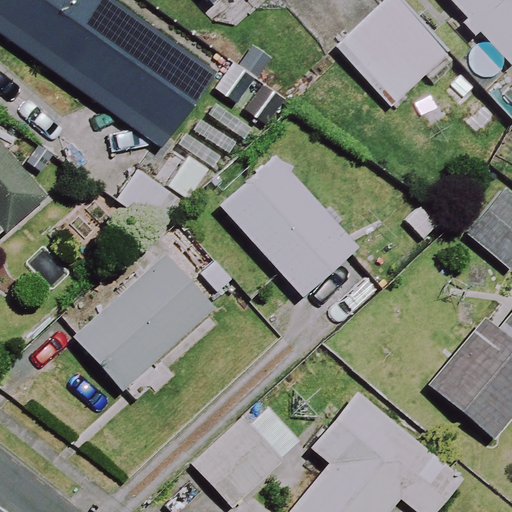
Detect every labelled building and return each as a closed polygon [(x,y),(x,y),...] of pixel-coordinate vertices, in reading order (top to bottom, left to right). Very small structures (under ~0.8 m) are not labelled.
[(0,0),(0,37),(155,151),(208,78),(97,0),(0,0)] [(444,59),(392,0),(385,0),(332,46),(386,109),(444,59)] [(511,0),(442,0),(506,67),(511,61),(511,0)] [(511,123),(511,91),(508,86),(483,105),(503,130),(511,123)] [(0,233),(38,201),(0,157),(0,233)] [(351,251),(269,160),(216,208),(298,299),(351,251)] [(165,197),(136,173),(113,199),(142,224),(165,197)] [(511,261),(511,204),(501,195),(463,237),(502,272),(511,261)] [(209,311),(160,256),(68,339),(117,394),(209,311)] [(511,307),(490,334),(480,326),(427,390),(489,442),(511,414),(511,307)] [(431,511),(456,482),(350,397),(307,450),(326,465),(288,511),(383,511),(394,499),(411,511),(431,511)] [(296,444),(258,404),(190,468),(228,508),(296,444)]
